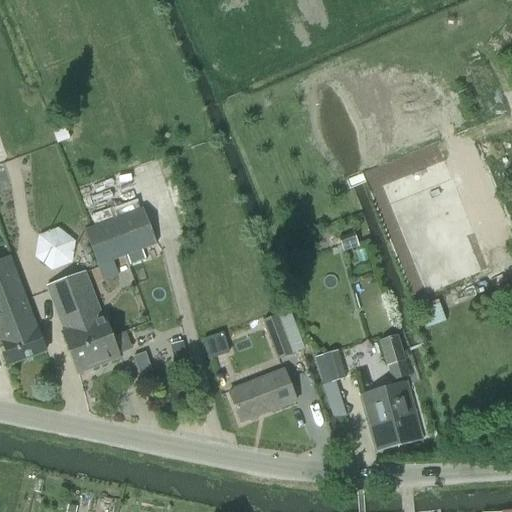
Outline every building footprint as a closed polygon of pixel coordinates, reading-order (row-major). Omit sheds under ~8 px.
[(97,267),(112,262),(155,246),(141,210),(83,231),(97,267)] [(70,264),(73,243),(57,230),(38,237),(34,258),(51,271),(70,264)] [(353,234),(338,240),(343,253),(358,247),(353,234)] [(10,365),(45,352),(10,260),(0,263),(0,344),(1,346),(3,346),(10,365)] [(102,281),(117,276),(112,262),(97,267),(102,281)] [(110,340),(102,318),(100,319),(83,274),(45,289),(62,333),(60,334),(69,356),(110,340)] [(426,330),(446,322),(439,302),(418,309),(426,330)] [(292,354),(277,314),(263,319),(278,359),(292,354)] [(110,340),(69,356),(76,376),(118,360),(116,356),(127,352),(121,336),(110,340)] [(223,336),(203,343),(209,360),(229,353),(223,336)] [(404,362),(396,338),(380,343),(387,367),(404,362)] [(175,366),(186,363),(181,344),(170,347),(175,366)] [(315,359),(323,386),(346,379),(338,352),(315,359)] [(294,403),(282,372),(227,393),(239,424),(294,403)] [(376,453),(421,441),(406,384),(360,397),(376,453)]
